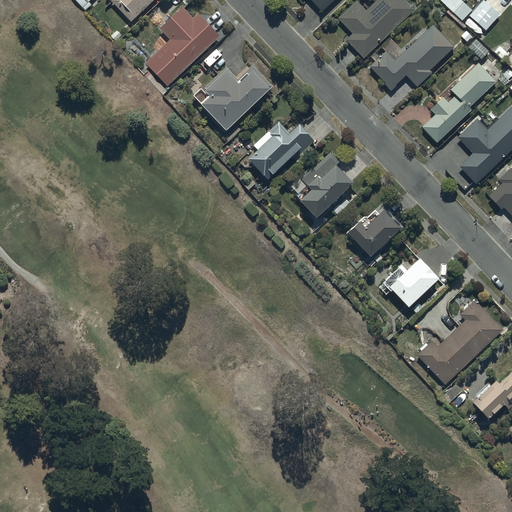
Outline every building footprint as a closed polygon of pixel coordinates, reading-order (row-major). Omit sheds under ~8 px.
[(89,2),(91,0),(75,0),(85,10),(92,5),(89,2)] [(132,22),(154,0),(113,0),(112,1),(132,22)] [(311,0),(323,12),(335,0),(311,0)] [(365,58),(415,9),(405,0),(378,0),(368,10),(358,1),(340,19),(354,34),(348,40),(365,58)] [(439,0),(454,13),(463,3),(459,0),(439,0)] [(500,15),(483,0),(470,16),(487,31),(500,15)] [(167,86),(219,37),(198,14),(194,18),(184,7),(161,29),(171,40),(146,64),(167,86)] [(430,71),(453,47),(432,25),(404,52),(392,39),(383,48),(386,52),(381,57),(377,53),(372,57),(376,62),(370,67),(392,89),(406,75),(418,86),(432,73),(430,71)] [(489,52),(475,40),(467,48),(481,61),(489,52)] [(469,108),(495,82),(477,64),(450,91),(455,96),(448,103),(443,97),(430,110),(435,114),(422,127),(438,143),(471,110),(469,108)] [(228,132),(271,90),(270,90),(273,87),(253,65),(238,80),(226,68),(205,88),(207,91),(206,92),(210,96),(203,104),(204,105),(201,108),(225,132),(227,130),(228,132)] [(511,75),(511,73),(509,70),(503,75),(503,76),(498,80),(504,86),(510,81),(508,79),(511,75)] [(476,185),(511,148),(511,106),(488,130),(476,119),(457,138),(473,154),(459,168),(476,185)] [(309,145),(314,141),(299,124),(289,133),(280,123),(255,146),(259,151),(251,158),(270,179),(293,158),(298,164),(314,150),(309,145)] [(340,162),(330,153),(313,168),(311,166),(299,177),(311,190),(301,201),(318,219),(355,184),(337,165),(340,162)] [(511,167),(499,180),(502,183),(488,196),(501,209),(504,207),(511,215),(511,167)] [(372,258),(402,229),(400,227),(401,225),(396,220),(395,221),(392,219),(393,218),(385,210),(379,215),(375,211),(368,218),(365,217),(360,222),(357,219),(351,225),(354,227),(348,233),(372,258)] [(401,265),(385,282),(379,287),(386,295),(391,290),(409,308),(438,279),(418,259),(406,271),(401,265)] [(438,346),(433,341),(418,355),(445,384),(502,330),(475,301),(460,316),(465,321),(438,346)] [(509,409),(511,406),(511,372),(498,386),(494,382),(472,403),(489,420),(505,405),(509,409)]
